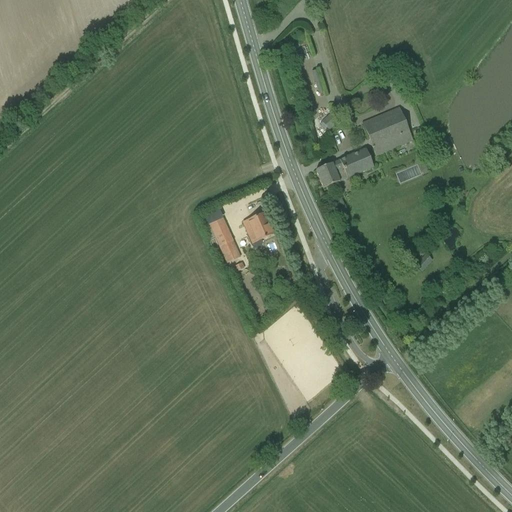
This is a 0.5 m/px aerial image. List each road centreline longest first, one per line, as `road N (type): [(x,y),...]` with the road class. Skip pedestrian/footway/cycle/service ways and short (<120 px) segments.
road 1 (secondary): [(241,0),(321,237),(391,355)]
road 2 (unclassified): [(391,355),(217,511)]
road 3 (secondary): [(391,355),(511,495)]
